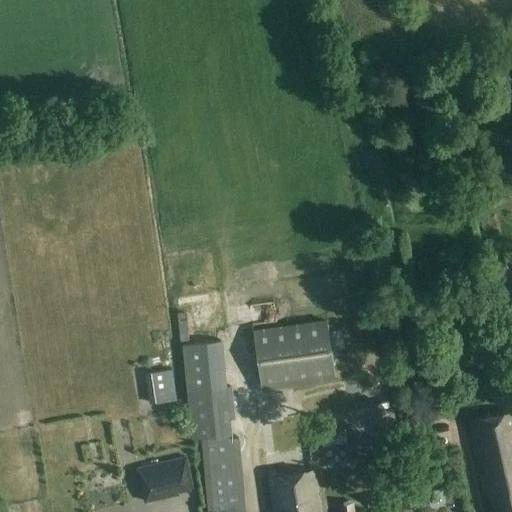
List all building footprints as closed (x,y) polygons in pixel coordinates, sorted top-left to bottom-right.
[(487,203),(502,198),(496,180),(470,187),(475,205),(486,202),(487,203)] [(253,330),(262,390),(336,379),(327,319),(253,330)] [(216,436),(217,439),(228,438),(228,435),(225,435),(223,410),(234,409),(232,387),(220,388),(216,342),(182,345),(191,438),(216,436)] [(155,403),(176,400),(172,370),(151,372),(155,403)] [(511,511),(511,410),(470,420),(474,438),(472,438),(477,460),(483,459),(486,473),(480,475),(484,494),(489,493),(493,511),(511,511)] [(404,416),(415,463),(431,460),(420,412),(404,416)] [(319,511),(310,450),(266,457),(275,510),(280,509),(280,511),(319,511)] [(176,491),(192,487),(185,458),(137,468),(145,501),(177,494),(176,491)] [(245,511),(242,474),(204,478),(207,511),(245,511)] [(408,495),(388,499),(390,510),(410,506),(408,495)] [(177,500),(179,511),(191,511),(189,498),(177,500)]
